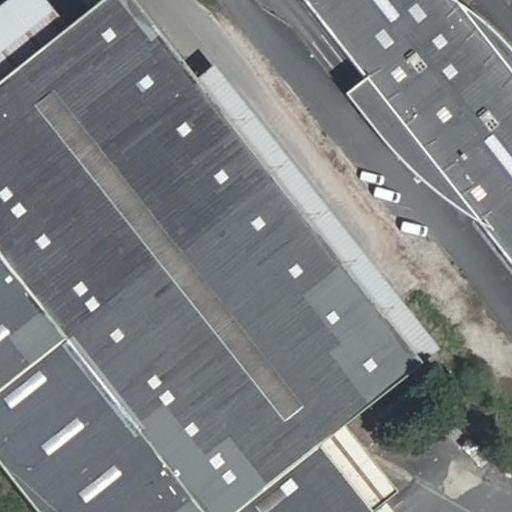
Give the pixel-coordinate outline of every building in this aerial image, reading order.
[(29,0),(17,0),(0,14),(0,89),(61,41),(29,0)] [(0,486),(20,511),(357,511),(313,455),(341,434),(417,375),(189,90),(117,0),(113,0),(81,26),(76,21),(66,28),(70,34),(61,41),(0,89),(0,486)] [(451,18),(436,0),(284,0),(358,94),(473,238),(511,287),(511,93),(472,45),(480,38),(464,25),(451,18)] [(511,72),(506,65),(480,38),(472,45),(511,93),(511,72)] [(417,375),(432,362),(206,77),(189,90),(417,375)] [(413,199),(441,219),(473,238),(358,94),(339,109),(394,179),(413,199)] [(357,511),(379,511),(392,502),(341,434),(313,455),(357,511)]
